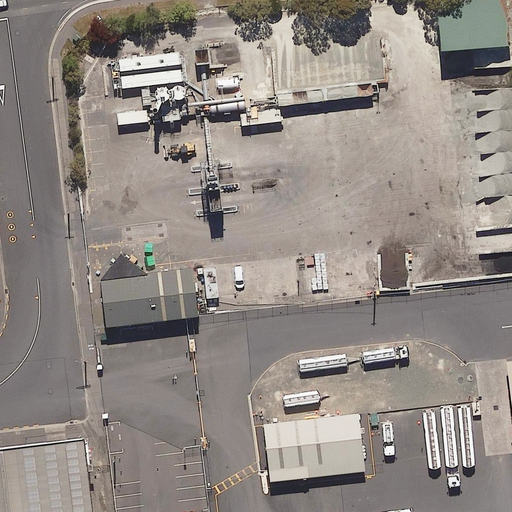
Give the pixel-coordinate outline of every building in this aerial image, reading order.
[(436,0),(441,52),(473,49),(508,46),(503,0),(436,0)] [(203,64),(209,64),(207,49),(195,50),(197,65),(203,64)] [(118,59),(120,72),(180,64),(179,58),(179,52),(118,59)] [(121,76),(122,88),(182,81),(182,74),(181,69),(121,76)] [(218,80),(219,90),(222,89),(239,88),(238,78),(218,80)] [(277,100),(278,107),(373,95),(373,93),(378,92),(377,85),(372,86),(371,83),(277,94),(277,100)] [(180,85),(176,85),(173,88),(171,91),(171,95),(173,98),(177,100),(181,99),(184,97),(186,94),(185,90),(183,87),(180,85)] [(143,106),(152,105),(149,87),(141,88),(143,106)] [(164,87),(160,87),(157,89),(155,93),(156,97),(158,100),(161,102),(165,101),(168,99),(170,96),(170,92),(167,89),(164,87)] [(161,109),(163,122),(181,119),(180,114),(179,104),(161,106),(161,109)] [(249,113),(240,114),(242,126),(254,125),(281,122),(280,109),(249,113)] [(118,125),(148,122),(147,110),(117,113),(118,125)] [(205,165),(210,212),(223,210),(217,164),(211,165),(205,165)] [(100,280),(106,327),(186,317),(198,316),(195,296),(192,268),(147,274),(121,253),(100,280)] [(264,425),(271,483),(365,472),(358,414),(264,425)] [(0,511),(92,511),(84,438),(57,441),(0,447),(0,511)] [(191,511),(185,451),(159,454),(124,457),(129,511),(191,511)]
